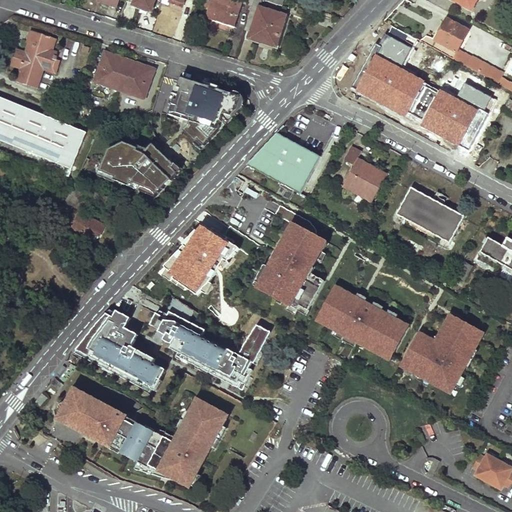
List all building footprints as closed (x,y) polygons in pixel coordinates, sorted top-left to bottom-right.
[(118,0),(97,0),(108,4),(107,6),(115,9),(118,0)] [(136,0),(134,6),(152,11),(155,0),(136,0)] [(213,2),(207,0),(205,8),(210,10),(213,2)] [(235,29),(243,2),(236,0),(213,0),(213,2),(210,10),(207,20),(235,29)] [(262,0),(253,0),(252,5),(248,16),(256,19),(250,40),(276,48),(285,16),(260,8),(262,0)] [(454,0),(470,9),(475,0),(454,0)] [(445,18),(429,47),(434,50),(451,59),(457,50),(467,31),(445,18)] [(50,38),(32,32),(24,55),(23,57),(15,54),(11,65),(19,68),(18,71),(14,83),(23,86),(25,81),(34,84),(40,66),(51,69),(54,60),(56,54),(52,53),(45,51),(50,38)] [(401,67),(412,47),(386,34),(379,46),(376,44),(350,88),(405,117),(408,112),(424,120),(422,126),(469,150),(489,114),(484,112),(491,97),(465,83),(457,97),(401,67)] [(57,40),(50,38),(45,51),(52,53),(57,40)] [(457,50),(451,59),(483,77),(485,72),(481,70),(484,65),(457,50)] [(153,69),(103,54),(94,83),(144,98),(153,69)] [(58,62),(54,60),(51,69),(40,66),(34,84),(25,81),(23,86),(36,90),(43,70),(54,74),(58,62)] [(172,107),(168,116),(189,123),(187,127),(182,132),(194,143),(197,141),(203,147),(223,126),(236,112),(240,98),(233,96),(219,91),(203,86),(180,79),(178,86),(172,107)] [(178,86),(175,85),(168,106),(172,107),(178,86)] [(234,93),(233,96),(240,98),(236,112),(223,126),(225,128),(241,111),(244,106),(243,100),(240,96),(234,93)] [(83,132),(0,97),(0,140),(67,169),(83,132)] [(319,157),(276,133),(245,165),(280,183),(293,190),(299,193),(319,157)] [(200,150),(203,147),(197,141),(194,143),(193,144),(200,150)] [(123,144),(108,151),(99,172),(115,179),(114,182),(129,188),(130,184),(151,192),(156,197),(177,174),(171,169),(173,166),(151,145),(146,151),(143,155),(137,152),(137,150),(137,149),(123,144)] [(342,187),(371,203),(387,175),(357,159),(362,151),(353,147),(346,161),(354,166),(342,187)] [(177,174),(181,170),(175,164),(173,166),(171,169),(177,174)] [(99,172),(97,177),(113,184),(114,182),(115,179),(99,172)] [(137,211),(73,183),(65,203),(78,209),(85,195),(135,216),(137,211)] [(293,190),(280,183),(274,194),(282,198),(288,201),(293,190)] [(130,184),(129,188),(154,198),(156,197),(151,192),(130,184)] [(333,193),(338,196),(342,187),(338,184),(333,193)] [(412,188),(397,215),(450,243),(464,216),(412,188)] [(279,202),(286,206),(289,201),(288,201),(282,198),(279,202)] [(103,225),(77,213),(69,230),(92,241),(95,234),(98,235),(103,225)] [(144,218),(139,213),(127,226),(132,231),(144,218)] [(240,248),(201,225),(158,272),(205,293),(240,248)] [(256,292),(293,311),(296,307),(307,313),(324,283),(312,276),(329,244),(293,225),(256,292)] [(488,239),(480,253),(511,271),(511,242),(507,239),(503,247),(488,239)] [(458,259),(451,273),(465,281),(473,267),(458,259)] [(412,331),(336,290),(316,327),(391,368),(412,331)] [(173,357),(243,389),(269,331),(252,323),(239,352),(203,335),(206,328),(188,319),(192,311),(175,298),(172,297),(165,313),(155,308),(147,325),(162,332),(160,337),(168,340),(166,345),(177,350),(173,357)] [(73,352),(153,392),(166,366),(130,347),(137,334),(126,329),(132,317),(110,306),(73,352)] [(453,402),(487,339),(450,319),(435,346),(419,337),(400,373),(453,402)] [(126,415),(72,387),(66,395),(69,396),(65,404),(61,401),(54,409),(56,418),(109,446),(111,443),(120,447),(118,451),(137,461),(159,473),(158,475),(181,481),(183,477),(191,481),(227,414),(196,398),(173,441),(153,430),(151,433),(142,429),(144,425),(135,420),(133,424),(124,419),(126,415)] [(47,398),(42,394),(35,403),(40,406),(47,398)] [(135,420),(126,415),(124,419),(133,424),(135,420)] [(153,430),(144,425),(142,429),(151,433),(153,430)] [(111,443),(109,446),(118,451),(120,447),(111,443)] [(479,455),(472,468),(478,471),(476,476),(484,480),(485,478),(489,481),(494,483),(493,485),(501,489),(503,485),(509,489),(511,484),(511,472),(510,472),(511,469),(487,455),(485,458),(479,455)] [(429,470),(433,476),(440,462),(432,458),(429,458),(425,459),(427,462),(429,461),(433,462),(429,470)] [(159,473),(137,461),(134,468),(158,475),(159,473)]
